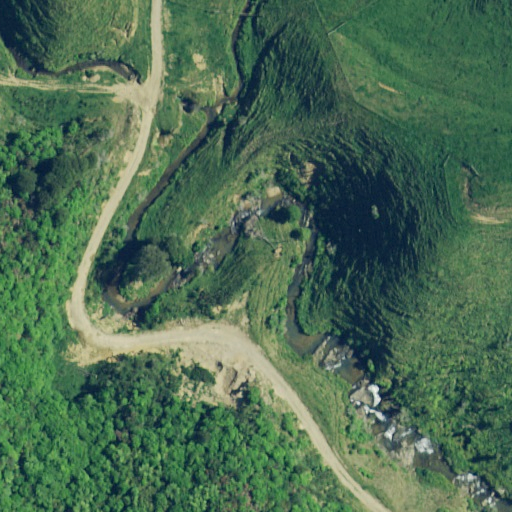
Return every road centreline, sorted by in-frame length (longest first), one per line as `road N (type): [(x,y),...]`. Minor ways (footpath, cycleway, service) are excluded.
road 1 (track): [(156,0),(160,62),(140,145),(84,271),(79,303),(88,324),(104,337),(227,332),(303,400),(338,471),(385,511)]
road 2 (track): [(0,80),(77,85),(150,102)]
